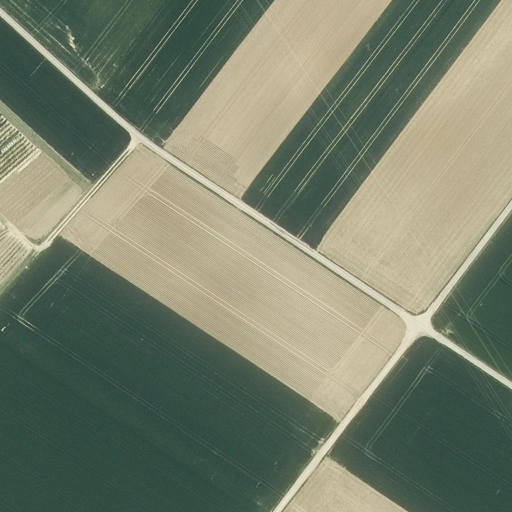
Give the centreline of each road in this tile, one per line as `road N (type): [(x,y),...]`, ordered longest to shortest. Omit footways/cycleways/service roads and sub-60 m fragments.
road 1 (track): [(420,329),(137,138),(0,11)]
road 2 (track): [(280,511),(420,329)]
road 3 (track): [(146,144),(47,256)]
road 4 (track): [(511,215),(420,329)]
